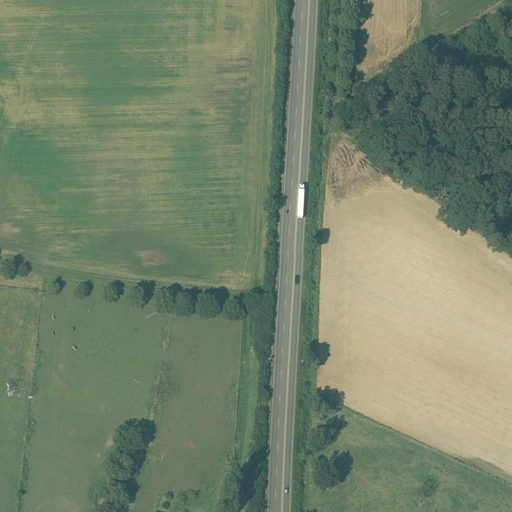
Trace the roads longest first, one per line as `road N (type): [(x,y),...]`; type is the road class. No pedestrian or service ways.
road 1 (trunk): [(306,0),(279,511)]
road 2 (track): [(509,0),(355,97),(335,130)]
